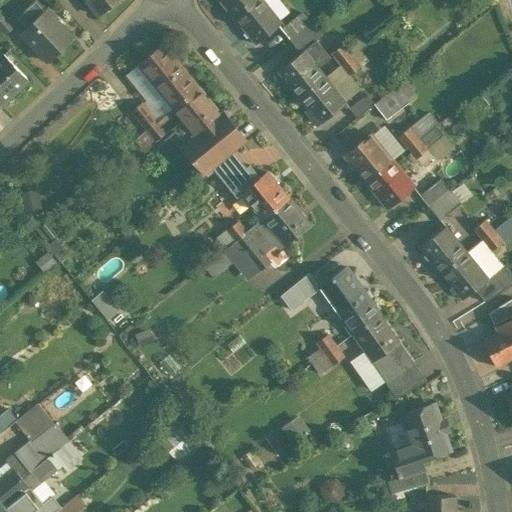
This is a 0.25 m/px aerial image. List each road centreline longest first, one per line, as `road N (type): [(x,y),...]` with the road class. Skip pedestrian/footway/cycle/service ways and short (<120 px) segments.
road 1 (residential): [(497,511),(475,409),(440,335),(311,156),(180,0)]
road 2 (residential): [(156,0),(0,145)]
